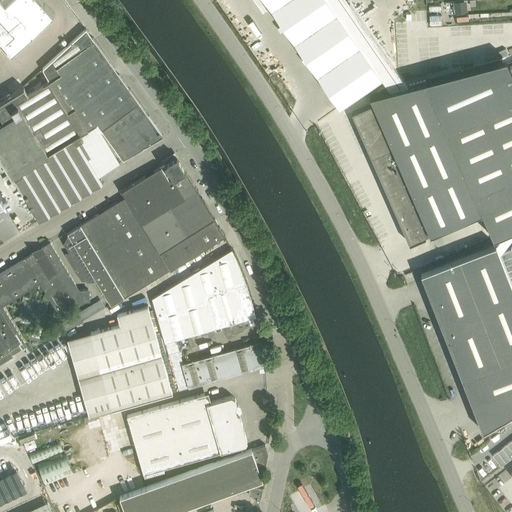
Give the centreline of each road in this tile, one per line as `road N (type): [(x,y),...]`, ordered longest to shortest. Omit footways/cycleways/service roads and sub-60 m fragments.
road 1 (unclassified): [(464,511),(378,302),(287,133),(196,0)]
road 2 (unclassified): [(288,336),(260,264),(185,136)]
road 3 (unclassified): [(0,253),(185,136)]
road 4 (unclassified): [(185,136),(83,0)]
